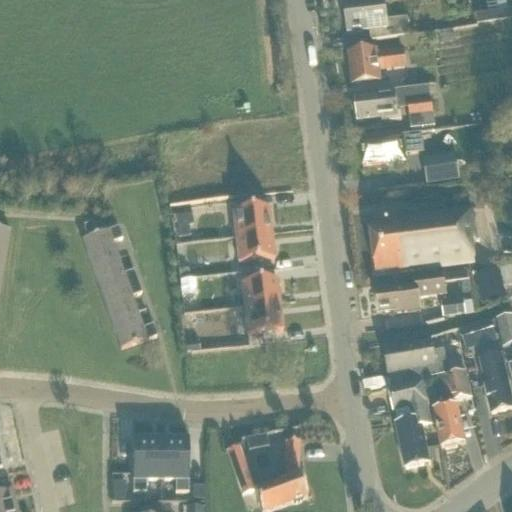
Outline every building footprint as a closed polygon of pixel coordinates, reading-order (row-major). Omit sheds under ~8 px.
[(489,0),(490,18),(510,17),(509,0),(489,0)] [(399,41),(408,40),(409,39),(407,21),(387,23),(384,4),(343,9),(347,37),(375,33),(377,44),(399,41)] [(408,40),(399,41),(400,53),(376,56),(376,54),(349,58),(353,87),(380,84),(378,74),(406,71),(404,54),(409,53),(408,40)] [(434,131),(431,102),(430,90),(379,96),(379,99),(355,102),(357,125),(381,122),(382,126),(402,124),(401,115),(398,116),(397,109),(408,108),(409,121),(411,121),(413,133),(434,131)] [(225,165),(261,160),(258,135),(222,139),(224,155),(208,156),(209,166),(225,165)] [(442,160),(439,135),(422,137),(384,141),(384,142),(360,145),(363,169),(386,167),(386,168),(406,166),(405,159),(423,156),(424,162),(442,160)] [(427,187),(460,183),(456,158),(424,163),(427,187)] [(209,166),(210,176),(226,175),(228,190),(264,186),(261,160),(225,165),(209,166)] [(199,203),(223,202),(222,190),(198,191),(199,203)] [(476,244),(471,212),(397,222),(397,218),(376,220),(377,228),(370,229),(375,276),(399,273),(399,276),(474,267),(472,245),(476,244)] [(269,218),(233,222),(236,249),(272,245),(269,218)] [(91,271),(117,262),(111,246),(121,242),(117,230),(81,243),(91,271)] [(196,250),(229,248),(228,231),(195,233),(196,250)] [(0,262),(4,263),(9,234),(0,232),(0,262)] [(272,245),(236,249),(239,274),(275,270),(272,245)] [(101,298),(136,285),(132,274),(122,277),(117,262),(91,271),(101,298)] [(505,303),(511,301),(511,268),(498,271),(505,303)] [(397,317),(420,314),(418,303),(446,299),(443,278),(415,282),(416,288),(393,291),(394,293),(377,295),(380,316),(396,314),(397,317)] [(110,325),(136,316),(130,300),(141,297),(136,285),(101,298),(110,325)] [(277,290),(241,294),(244,319),(280,315),(277,290)] [(443,320),(466,317),(464,302),(440,305),(443,320)] [(280,315),(244,319),(248,346),(283,342),(280,315)] [(136,316),(110,325),(120,353),(156,340),(152,328),(142,332),(136,316)] [(511,319),(497,322),(507,367),(511,384),(511,319)] [(468,354),(497,344),(490,321),(460,331),(468,354)] [(434,355),(432,345),(385,354),(388,378),(412,373),(414,384),(449,377),(444,352),(434,355)] [(491,418),(511,412),(511,403),(501,357),(479,363),(483,380),(482,380),(491,418)] [(457,450),(456,448),(465,446),(455,405),(471,401),(465,376),(437,382),(444,412),(432,414),(441,451),(445,450),(446,453),(457,450)] [(428,428),(424,409),(429,408),(424,383),(387,391),(393,416),(413,412),(415,425),(396,429),(405,472),(430,467),(422,430),(428,428)] [(132,442),(132,484),(133,484),(133,497),(145,496),(145,484),(160,484),(160,442),(132,442)] [(160,442),(160,484),(175,484),(175,496),(188,496),(188,484),(188,442),(160,442)] [(296,478),(298,445),(285,445),(283,483),(253,494),(237,451),(225,455),(241,499),(252,495),(258,511),(277,511),(291,507),(295,507),(299,506),(302,503),(306,502),(298,478),(296,478)] [(125,504),(124,486),(112,486),(112,504),(125,504)] [(166,504),(168,492),(154,490),(152,502),(166,504)] [(202,490),(191,490),(191,504),(202,504),(202,490)] [(0,511),(14,511),(11,495),(0,497),(0,511)]
